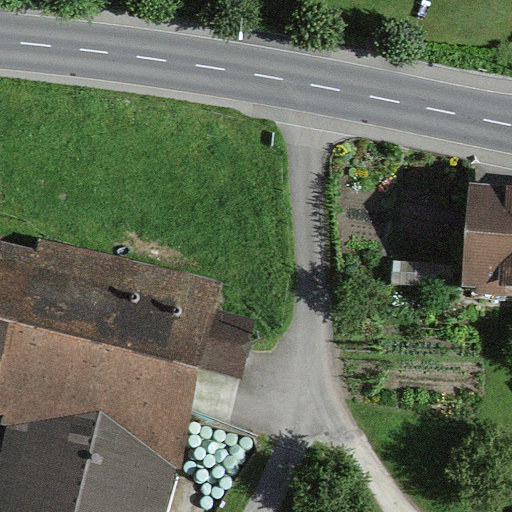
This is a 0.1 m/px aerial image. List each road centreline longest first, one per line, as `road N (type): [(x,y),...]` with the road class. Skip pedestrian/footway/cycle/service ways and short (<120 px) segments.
road 1 (tertiary): [(0,38),(305,82),(511,124)]
road 2 (track): [(262,511),(313,391),(305,82)]
